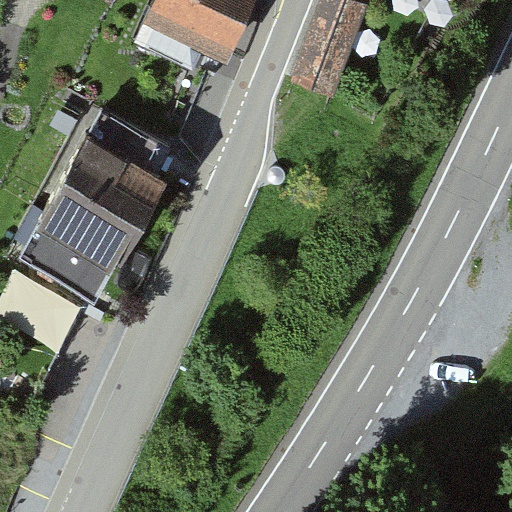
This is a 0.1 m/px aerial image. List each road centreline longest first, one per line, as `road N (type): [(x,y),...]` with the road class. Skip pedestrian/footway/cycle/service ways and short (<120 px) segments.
road 1 (residential): [(294,0),(246,116),(237,179),(87,511)]
road 2 (tertiary): [(511,114),(465,219),(286,511)]
